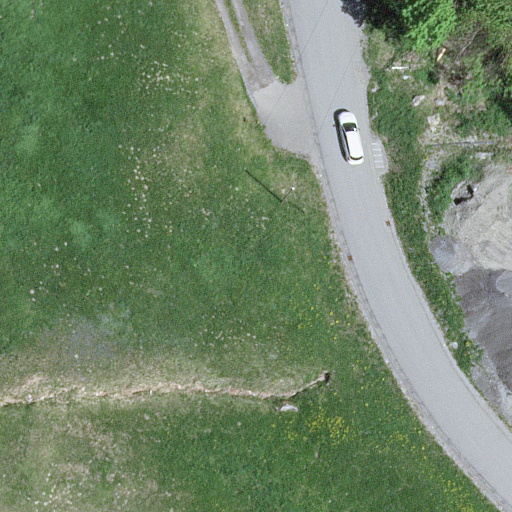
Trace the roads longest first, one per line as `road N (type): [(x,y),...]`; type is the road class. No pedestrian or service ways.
road 1 (tertiary): [(314,0),(339,134),(392,310),(425,372),(511,477)]
road 2 (track): [(339,134),(278,109),(227,0)]
